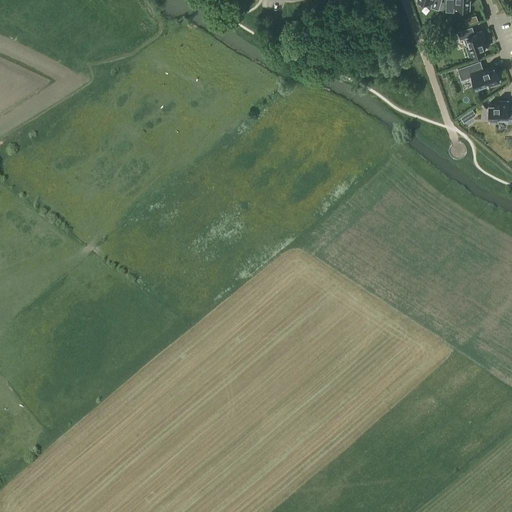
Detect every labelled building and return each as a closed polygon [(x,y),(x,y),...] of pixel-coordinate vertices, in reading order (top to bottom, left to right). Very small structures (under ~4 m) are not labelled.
[(423,0),(432,2),(431,7),(439,10),(441,0),(423,0)] [(445,0),(445,11),(454,12),(454,7),(469,8),(469,0),(445,0)] [(466,47),(470,56),(485,51),(483,46),(484,45),(482,40),(484,39),(481,31),(475,33),(472,26),(457,31),(460,39),(467,37),(470,46),(466,47)] [(452,35),(448,36),(449,38),(443,44),(444,46),(455,42),(452,35)] [(480,60),(457,68),(462,81),(472,77),(475,88),(489,83),(490,86),(499,82),(494,67),(489,69),(489,68),(483,70),(480,60)] [(508,101),(499,101),(499,104),(494,104),(494,105),(488,105),(488,121),(498,121),(498,117),(507,117),(507,122),(511,122),(511,108),(508,109),(508,101)]
